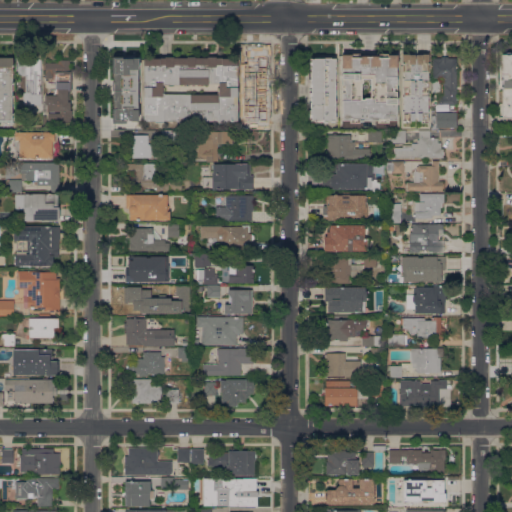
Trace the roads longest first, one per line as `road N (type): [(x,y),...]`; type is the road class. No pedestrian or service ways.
road 1 (residential): [(289,511),(287,0)]
road 2 (residential): [(511,426),(0,425)]
road 3 (residential): [(480,511),(479,18)]
road 4 (residential): [(91,511),(91,18)]
